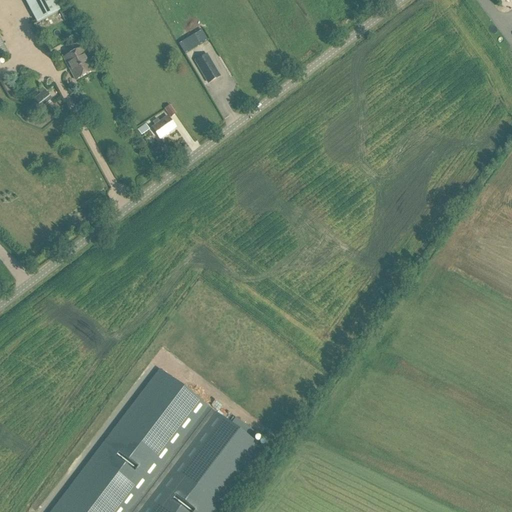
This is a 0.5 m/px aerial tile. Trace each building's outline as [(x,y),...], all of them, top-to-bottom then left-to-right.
[(59,0),(25,0),(38,23),(64,9),(59,0)] [(192,33),(183,39),(186,43),(195,37),(192,33)] [(0,37),(0,60),(10,55),(0,37)] [(82,49),(64,58),(75,80),(93,71),(82,49)] [(206,56),(194,63),(207,86),(220,79),(206,56)] [(40,94),(29,103),(36,112),(52,99),(42,87),(38,91),(40,94)] [(171,105),(164,109),(170,118),(176,114),(171,105)] [(155,126),(152,128),(160,140),(176,128),(167,117),(160,123),(157,119),(153,123),(155,126)] [(125,121),(117,125),(120,133),(129,130),(125,121)] [(146,124),(138,130),(142,136),(150,130),(146,124)] [(216,511),(264,450),(160,370),(51,511),(216,511)]
